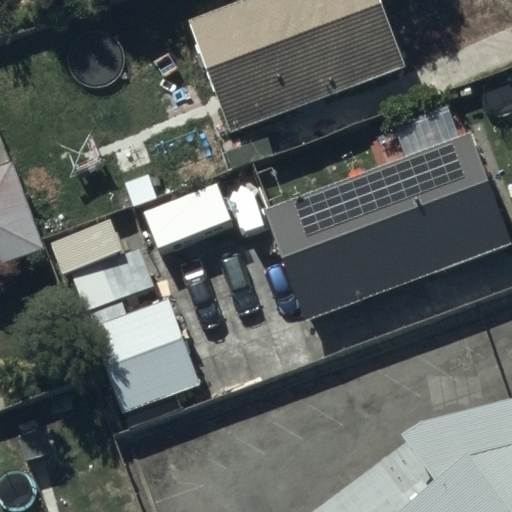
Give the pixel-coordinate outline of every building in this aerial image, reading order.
[(381,0),(270,0),(193,30),(235,140),(409,73),(381,0)] [(511,237),(476,141),(270,218),(311,329),(511,254),(511,237)] [(0,274),(45,259),(14,171),(0,175),(0,274)] [(129,323),(95,335),(126,421),(140,416),(144,427),(177,415),(173,404),(203,393),(171,308),(159,313),(153,298),(124,309),(129,323)] [(511,511),(511,404),(348,511),(511,511)]
